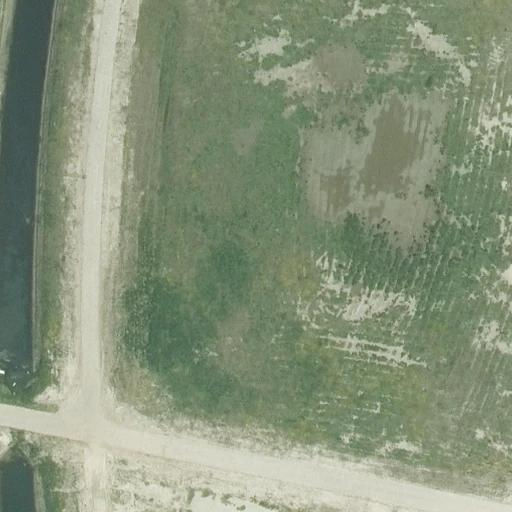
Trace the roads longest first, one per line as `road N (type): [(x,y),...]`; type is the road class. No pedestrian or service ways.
road 1 (track): [(98,435),(102,149),(119,0)]
road 2 (track): [(484,511),(98,435)]
